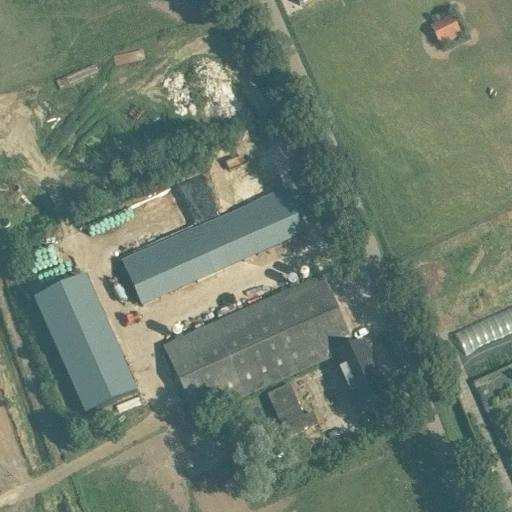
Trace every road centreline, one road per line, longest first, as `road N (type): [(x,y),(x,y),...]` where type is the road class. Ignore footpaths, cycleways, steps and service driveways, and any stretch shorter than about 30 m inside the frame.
road 1 (track): [(252,0),(467,511)]
road 2 (track): [(0,504),(168,419)]
